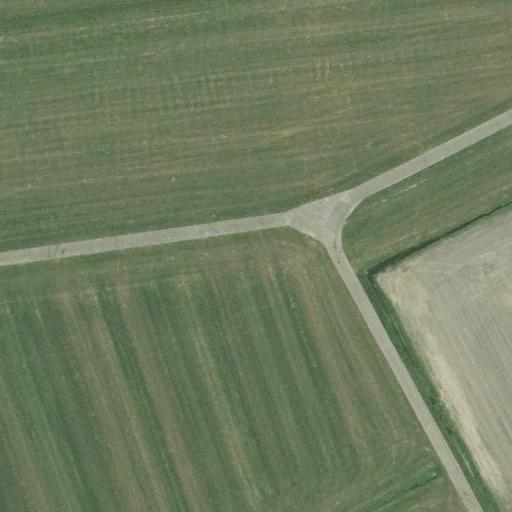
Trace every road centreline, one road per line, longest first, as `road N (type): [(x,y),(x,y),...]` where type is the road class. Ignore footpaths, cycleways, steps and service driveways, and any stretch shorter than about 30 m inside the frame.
road 1 (track): [(511,114),(319,213),(0,259)]
road 2 (track): [(319,213),(476,511)]
